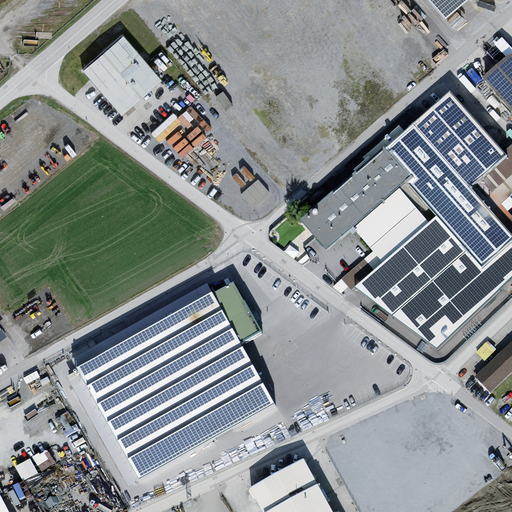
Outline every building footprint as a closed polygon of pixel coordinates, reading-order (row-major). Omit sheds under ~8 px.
[(462,0),(428,0),(444,17),(462,0)] [(84,70),(121,114),(163,79),(126,35),(84,70)] [(511,57),(484,81),(511,111),(511,57)] [(439,218),(485,270),(511,246),(511,220),(500,207),(509,199),(511,201),(511,146),(504,154),(452,95),(307,223),(334,252),(410,185),(439,218)] [(174,111),(151,129),(159,139),(180,121),(187,129),(183,132),(179,127),(166,137),(181,155),(207,134),(203,130),(209,125),(192,103),(177,115),(174,111)] [(258,176),(241,191),(253,205),(270,189),(258,176)] [(356,290),(438,352),(511,282),(511,246),(485,270),(439,218),(356,290)] [(342,278),(335,284),(341,291),(348,285),(342,278)] [(68,365),(134,485),(284,404),(219,284),(68,365)] [(486,359),(497,347),(488,339),(477,350),(486,359)] [(511,344),(478,378),(495,395),(511,378),(511,344)] [(40,472),(40,471),(56,463),(49,449),(16,465),(23,480),(40,472)] [(255,494),(265,511),(334,511),(308,465),(255,494)]
